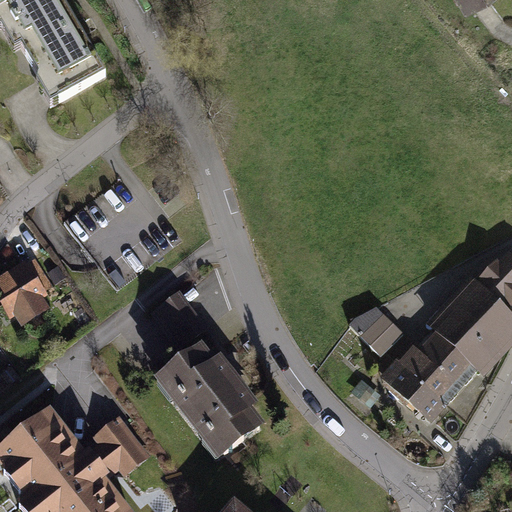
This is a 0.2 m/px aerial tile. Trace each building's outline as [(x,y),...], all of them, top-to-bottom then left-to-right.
[(0,0),(0,17),(7,14),(26,48),(21,51),(38,80),(44,77),(59,104),(106,77),(60,0),(0,0)] [(473,283),(480,290),(500,309),(505,313),(511,305),(511,258),(511,259),(502,269),(499,266),(480,276),(473,283)] [(23,269),(40,295),(50,288),(34,262),(23,269)] [(23,268),(0,282),(0,297),(11,315),(15,312),(23,325),(45,311),(36,298),(40,296),(40,295),(23,269),(23,268)] [(57,269),(48,275),(55,285),(64,279),(57,269)] [(457,356),(500,309),(480,290),(437,337),(457,356)] [(204,330),(179,297),(155,316),(180,349),(204,330)] [(356,321),(350,327),(380,358),(403,336),(377,309),(356,321)] [(418,349),(415,353),(458,392),(511,332),(511,319),(505,313),(500,309),(457,356),(437,337),(422,353),(418,349)] [(411,357),(402,367),(445,407),(458,392),(415,353),(414,354),(409,350),(407,352),(411,357)] [(208,435),(224,457),(244,441),(243,441),(257,430),(258,431),(260,429),(247,413),(253,408),(240,391),(238,392),(231,383),(233,382),(219,364),(213,369),(201,354),(185,366),(184,365),(165,380),(182,402),(176,406),(202,439),(208,435)] [(402,367),(389,382),(395,387),(389,393),(398,401),(403,395),(432,421),(445,407),(402,367)] [(122,511),(101,484),(120,469),(125,475),(146,458),(124,430),(83,462),(48,417),(0,454),(0,461),(30,500),(28,501),(36,511),(122,511)]
